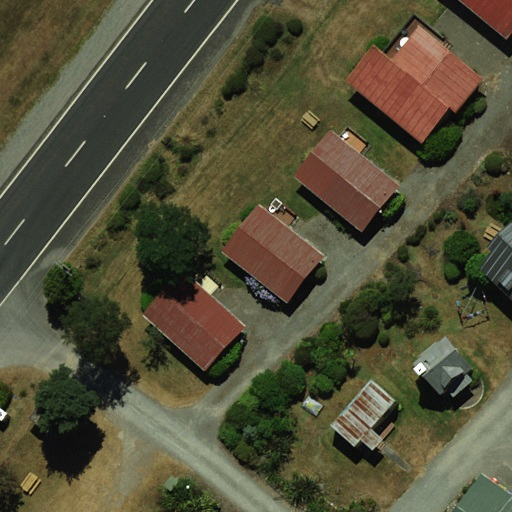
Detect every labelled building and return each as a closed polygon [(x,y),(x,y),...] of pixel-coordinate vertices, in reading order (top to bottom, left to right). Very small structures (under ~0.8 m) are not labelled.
[(511,32),(511,0),(455,0),(505,40),(511,32)] [(488,75),(418,18),(359,89),(429,147),(488,75)] [(406,184),(343,133),(300,185),(363,236),(406,184)] [(335,254),(271,202),(229,254),(292,306),(335,254)] [(511,227),(476,266),(511,299),(511,227)] [(258,335),(198,286),(157,336),(217,385),(258,335)] [(472,368),(445,338),(415,364),(442,395),(472,368)] [(371,381),(332,424),(356,446),(395,402),(371,381)] [(511,511),(511,494),(480,472),(451,511),(511,511)]
